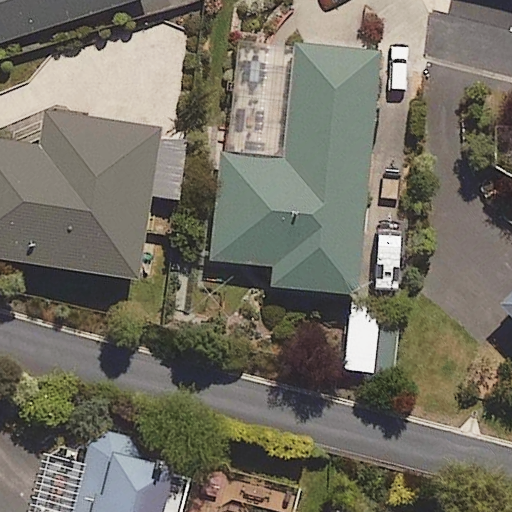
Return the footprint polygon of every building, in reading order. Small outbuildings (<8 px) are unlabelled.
[(0,0),(0,38),(126,0),(0,0)] [(348,293),(371,51),(226,36),(215,152),(205,259),(267,265),(265,285),(348,293)] [(0,258),(126,276),(147,127),(34,110),(29,144),(0,139),(0,258)] [(511,285),(493,304),(511,323),(511,285)] [(389,376),(397,313),(345,306),(338,370),(389,376)] [(182,511),(194,469),(93,442),(74,511),(182,511)]
